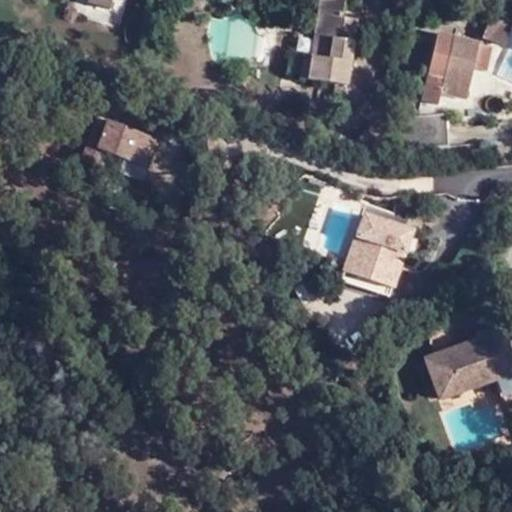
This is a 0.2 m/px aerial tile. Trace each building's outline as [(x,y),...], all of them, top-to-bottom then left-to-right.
[(344,0),(320,0),(312,57),(303,62),(301,78),(336,84),(334,101),(365,106),(371,67),(351,65),(358,21),(343,19),(344,0)] [(312,57),(320,0),(311,0),(303,62),(312,57)] [(504,40),(511,22),(511,19),(495,12),(484,32),(504,40)] [(473,67),(479,42),(438,32),(421,99),(439,105),(443,93),(466,99),(473,67)] [(492,45),(479,42),(473,67),(487,71),(492,45)] [(157,162),(168,136),(116,113),(111,125),(103,122),(89,153),(110,160),(117,147),(157,162)] [(452,146),(449,114),(404,118),(400,149),(452,146)] [(379,282),(376,289),(385,292),(408,229),(358,213),(342,258),(354,263),(352,273),(379,282)] [(342,258),(339,268),(352,273),(354,263),(342,258)] [(352,273),(339,268),(336,277),(376,289),(379,282),(352,273)] [(511,371),(511,338),(509,328),(429,355),(441,393),(511,371)]
